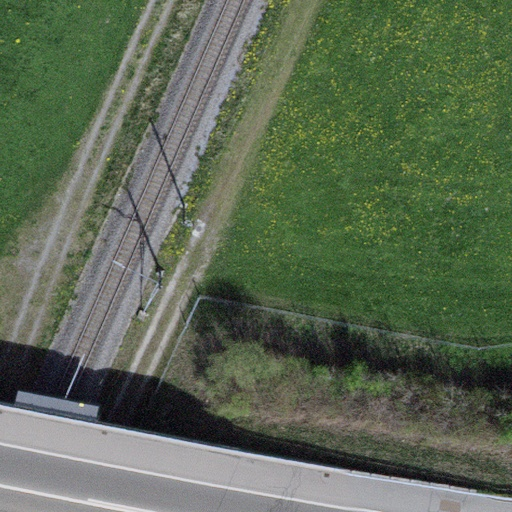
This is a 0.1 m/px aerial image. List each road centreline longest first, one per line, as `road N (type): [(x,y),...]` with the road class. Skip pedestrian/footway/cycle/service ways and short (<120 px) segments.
road 1 (track): [(312,0),(81,511)]
road 2 (track): [(164,0),(4,385)]
